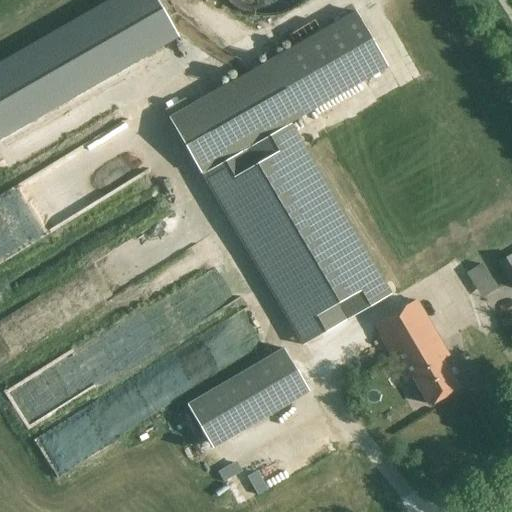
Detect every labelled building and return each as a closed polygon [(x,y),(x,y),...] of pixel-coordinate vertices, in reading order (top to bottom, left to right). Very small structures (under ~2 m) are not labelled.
[(0,135),(176,35),(156,0),(115,0),(0,66),(0,135)] [(256,0),(251,16),(303,7),(305,0),(256,0)] [(292,127),(290,124),(387,66),(356,12),(166,121),(201,181),(292,127)] [(304,148),(292,127),(201,181),(299,348),(301,346),(320,379),(371,349),(368,344),(381,337),(401,372),(443,348),(415,301),(374,325),(365,309),(391,294),(385,285),(441,251),(407,193),(406,194),(358,116),(304,148)] [(511,255),(511,254),(498,262),(511,286),(511,255)] [(482,296),(497,286),(481,262),(466,272),(482,296)] [(443,348),(401,372),(406,380),(413,377),(429,405),(457,389),(441,360),(448,356),(443,348)] [(187,406),(212,448),(308,392),(283,349),(187,406)] [(52,471),(150,420),(133,386),(34,437),(52,471)] [(274,484),(262,463),(226,483),(238,504),(274,484)]
